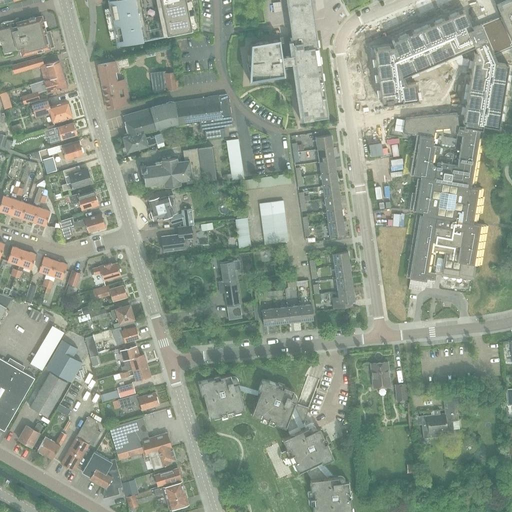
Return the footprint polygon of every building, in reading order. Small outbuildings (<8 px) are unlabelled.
[(108,0),(118,45),(151,38),(159,36),(156,21),(158,20),(153,0),(108,0)] [(156,21),(159,36),(159,37),(192,30),(185,0),(153,0),(158,20),(156,21)] [(285,0),(288,13),(312,9),(311,0),(285,0)] [(511,0),(493,0),(500,15),(501,17),(509,37),(511,41),(511,43),(511,0)] [(280,1),(273,2),(274,12),(282,11),(280,1)] [(393,46),(373,48),(375,57),(376,65),(377,73),(378,80),(379,88),(380,95),(381,104),(404,101),(414,99),(417,99),(417,98),(416,90),(415,82),(406,83),(403,75),(410,73),(417,70),(424,66),(438,61),(446,57),(460,51),(473,45),(476,51),(473,50),(472,59),(471,66),(468,82),(466,97),(464,105),(463,113),(462,121),(464,121),(463,126),(482,129),(482,124),(498,127),(499,118),(502,103),(504,87),(507,73),(508,64),(498,62),(497,62),(494,54),(511,46),(511,43),(511,41),(509,37),(501,17),(492,21),(491,19),(472,28),(464,10),(456,13),(449,16),(442,19),(435,22),(428,25),(414,31),(406,34),(399,37),(391,41),(393,46)] [(44,28),(45,27),(43,20),(42,20),(41,16),(35,18),(35,17),(28,19),(28,20),(16,23),(17,26),(12,28),(10,21),(0,23),(1,27),(0,26),(0,44),(1,44),(3,53),(17,50),(17,48),(20,47),(22,55),(36,52),(37,53),(44,51),(44,50),(50,48),(48,41),(52,40),(50,31),(45,32),(44,28)] [(248,61),(250,60),(250,62),(247,63),(248,70),(249,69),(249,80),(285,75),(284,69),(292,67),(300,120),(313,119),(328,116),(315,29),(291,33),(292,39),(280,41),(279,39),(251,43),(250,53),(247,54),(248,61)] [(164,73),(166,90),(176,89),(176,85),(180,84),(179,75),(175,75),(172,48),(167,48),(170,72),(164,73)] [(33,59),(12,65),(14,73),(35,67),(33,59)] [(63,75),(59,60),(40,66),(44,80),(63,75)] [(117,80),(115,71),(116,71),(114,61),(98,64),(107,108),(130,103),(125,78),(117,80)] [(64,79),(63,75),(44,80),(41,81),(44,91),(47,90),(48,93),(67,87),(66,86),(68,84),(67,80),(64,79)] [(39,99),(37,92),(21,96),(16,98),(18,105),(24,103),(24,104),(31,102),(39,99)] [(7,93),(0,94),(0,96),(3,109),(7,108),(10,107),(7,93)] [(198,120),(200,130),(232,125),(228,97),(227,97),(227,94),(218,95),(207,97),(165,103),(123,116),(125,121),(124,121),(128,135),(143,131),(170,123),(170,124),(198,120)] [(67,101),(49,107),(47,98),(39,100),(39,99),(31,102),(36,117),(50,113),(53,122),(72,116),(71,115),(72,113),(71,110),(69,109),(67,101)] [(397,118),(395,131),(402,132),(416,135),(410,173),(420,175),(420,177),(417,177),(414,193),(411,192),(409,209),(419,211),(419,213),(416,212),(411,245),(406,276),(426,279),(426,276),(434,277),(435,274),(438,257),(444,258),(445,258),(444,261),(442,271),(474,276),(476,264),(479,264),(485,224),(472,222),(472,220),(475,220),(475,219),(476,212),(479,213),(482,196),(481,196),(479,196),(480,188),(473,187),(482,129),(463,126),(457,125),(456,112),(421,115),(405,117),(404,119),(397,118)] [(75,124),(73,123),(73,122),(57,127),(59,133),(49,136),(51,142),(77,134),(75,129),(76,127),(75,124)] [(225,136),(224,128),(205,131),(206,139),(225,136)] [(128,135),(123,137),(127,151),(147,145),(152,143),(162,141),(160,133),(149,136),(145,137),(143,131),(128,135)] [(317,148),(332,146),(330,134),(315,136),(317,148)] [(9,149),(12,140),(6,138),(3,147),(9,149)] [(227,147),(239,145),(238,139),(226,140),(227,147)] [(83,149),(81,148),(79,140),(72,142),(71,142),(61,145),(61,144),(47,149),(49,154),(57,152),(56,150),(62,148),(66,160),(83,155),(82,153),(83,151),(83,149)] [(228,153),(240,151),(239,145),(227,147),(228,153)] [(185,179),(185,180),(186,183),(216,179),(211,146),(186,149),(182,150),(184,160),(182,161),(182,160),(181,160),(181,161),(177,161),(176,156),(175,156),(175,157),(161,159),(161,158),(160,158),(160,159),(159,159),(160,160),(160,163),(155,164),(154,164),(148,165),(147,165),(145,166),(145,165),(146,165),(146,164),(145,165),(145,164),(144,164),(141,165),(141,164),(140,165),(139,165),(139,166),(140,166),(141,170),(140,170),(141,171),(142,170),(144,184),(144,185),(144,186),(145,185),(150,184),(150,185),(151,185),(151,184),(157,183),(157,184),(158,184),(157,183),(163,182),(164,187),(165,187),(165,186),(179,184),(179,185),(180,185),(179,180),(185,179)] [(319,161),(334,159),(332,146),(317,148),(319,161)] [(39,151),(31,153),(32,157),(41,159),(39,151)] [(229,160),(241,158),(240,151),(228,153),(229,160)] [(57,170),(53,156),(42,159),(46,173),(57,170)] [(230,166),(242,165),(241,158),(229,160),(230,166)] [(320,173),(335,171),(334,159),(319,161),(320,173)] [(231,173),(243,171),(242,165),(230,166),(231,173)] [(89,171),(88,170),(87,169),(80,171),(78,166),(63,170),(64,176),(68,175),(70,182),(61,185),(63,190),(91,181),(89,176),(90,174),(89,171)] [(231,178),(232,180),(244,178),(243,171),(231,173),(231,178)] [(322,185),(337,183),(335,171),(320,173),(322,185)] [(16,194),(19,183),(14,182),(13,185),(12,185),(10,192),(12,193),(10,198),(3,195),(0,202),(0,210),(10,214),(15,199),(16,194)] [(25,184),(20,183),(19,183),(16,194),(21,196),(25,184)] [(324,198),(339,196),(337,183),(322,185),(324,198)] [(40,201),(42,194),(44,188),(38,187),(33,205),(26,203),(21,218),(33,221),(38,207),(40,201)] [(97,197),(96,196),(94,191),(78,196),(77,194),(68,196),(71,204),(79,201),(81,209),(98,204),(98,202),(98,201),(97,197)] [(171,214),(177,212),(174,203),(175,203),(173,194),(167,196),(167,195),(158,198),(158,197),(148,200),(151,210),(150,210),(153,219),(162,217),(162,218),(171,215),(171,214)] [(65,196),(53,200),(55,206),(64,204),(67,203),(65,196)] [(326,210),(341,208),(339,196),(324,198),(326,210)] [(26,203),(15,199),(10,214),(21,218),(26,203)] [(38,207),(33,221),(45,225),(49,210),(38,207)] [(182,220),(183,225),(193,224),(191,208),(181,209),(181,214),(169,218),(171,224),(182,220)] [(327,222),(342,220),(341,208),(326,210),(327,222)] [(104,219),(103,219),(101,213),(84,218),(74,221),(72,217),(58,221),(60,229),(74,225),(75,227),(85,224),(88,231),(105,226),(104,225),(105,223),(104,219)] [(342,220),(327,222),(329,235),(344,232),(342,220)] [(201,231),(213,229),(212,222),(200,224),(201,231)] [(192,238),(191,225),(177,227),(178,234),(161,236),(163,251),(184,248),(184,242),(185,242),(187,239),(192,238)] [(19,264),(24,250),(12,246),(7,260),(19,264)] [(24,250),(19,264),(31,268),(36,254),(24,250)] [(334,265),(349,263),(347,250),(332,252),(334,265)] [(46,287),(55,260),(43,256),(38,271),(46,273),(42,285),(46,287)] [(50,294),(55,276),(62,278),(67,264),(55,260),(46,287),(45,292),(50,294)] [(241,318),(240,309),(234,270),(240,269),(239,260),(220,263),(222,280),(218,281),(220,290),(224,290),(228,320),(241,318)] [(103,280),(121,275),(117,263),(111,265),(111,263),(99,267),(92,269),(89,270),(90,275),(94,274),(94,275),(101,273),(103,280)] [(335,277),(350,275),(349,263),(334,265),(335,277)] [(72,270),(67,283),(76,286),(80,273),(72,270)] [(337,290),(352,288),(350,275),(335,277),(337,290)] [(31,302),(36,286),(30,284),(25,300),(31,302)] [(123,285),(110,289),(108,284),(92,289),(95,299),(110,295),(112,301),(127,297),(123,285)] [(352,305),(351,301),(354,300),(352,288),(337,290),(338,296),(332,297),(333,308),(352,305)] [(0,317),(2,313),(5,309),(12,298),(0,293),(0,317)] [(242,318),(257,315),(256,304),(253,305),(254,312),(241,314),(242,318)] [(299,305),(300,321),(313,319),(311,304),(299,305)] [(93,311),(91,305),(81,308),(82,314),(93,311)] [(122,325),(134,322),(129,305),(111,310),(113,319),(118,318),(120,323),(121,322),(122,325)] [(288,322),(300,321),(299,305),(286,307),(288,322)] [(276,323),(288,322),(286,307),(274,308),(276,323)] [(32,308),(28,316),(38,321),(42,313),(32,308)] [(97,310),(89,312),(92,321),(107,316),(104,308),(97,310)] [(263,325),(276,323),(274,308),(261,309),(263,325)] [(45,312),(39,322),(49,328),(55,318),(45,312)] [(89,313),(77,317),(79,322),(90,319),(89,313)] [(52,325),(30,363),(42,369),(54,348),(63,332),(52,325)] [(120,326),(111,329),(116,344),(124,342),(125,343),(139,338),(136,326),(121,331),(120,326)] [(92,335),(84,337),(90,356),(98,354),(92,335)] [(62,339),(46,367),(71,381),(82,362),(73,357),(78,348),(62,339)] [(144,354),(139,355),(136,346),(120,350),(125,367),(122,368),(123,372),(119,373),(147,365),(144,354)] [(0,428),(4,430),(34,377),(0,357),(0,428)] [(372,387),(390,385),(387,361),(370,363),(372,387)] [(121,378),(124,377),(134,374),(136,381),(151,377),(147,365),(119,373),(121,378)] [(49,372),(29,407),(46,417),(66,382),(49,372)] [(249,393),(248,388),(239,385),(238,382),(238,381),(237,379),(236,378),(235,377),(234,377),(232,377),(231,377),(230,374),(220,376),(198,382),(201,394),(203,394),(209,417),(209,418),(220,416),(220,413),(233,410),(233,412),(244,410),(244,408),(240,390),(249,393)] [(296,421),(306,416),(308,408),(297,403),(296,404),(294,404),(295,401),(296,400),(296,398),(296,397),(296,396),(295,394),(292,393),(294,390),(284,386),(262,378),(258,390),(248,388),(249,393),(258,395),(251,413),(252,413),(251,415),(262,419),(263,416),(275,421),(274,424),(285,428),(286,426),(291,411),(296,421)] [(396,400),(406,399),(405,383),(395,384),(396,400)] [(132,384),(117,389),(117,390),(120,397),(134,393),(132,384)] [(117,390),(106,393),(108,401),(120,397),(117,390)] [(141,410),(158,404),(154,392),(137,397),(136,394),(112,402),(114,409),(119,408),(120,410),(139,404),(141,410)] [(452,421),(458,420),(456,398),(443,399),(444,414),(440,415),(439,409),(430,410),(431,414),(414,416),(415,425),(421,424),(423,438),(454,434),(452,421)] [(59,404),(56,409),(67,416),(70,410),(59,404)] [(61,463),(73,470),(89,444),(92,445),(100,432),(97,430),(98,429),(96,420),(88,415),(61,463)] [(322,471),(328,470),(322,463),(333,458),(326,443),(328,442),(325,437),(324,437),(319,428),(316,429),(315,428),(314,427),(313,426),(312,426),(310,426),(309,426),(308,427),(305,428),(303,424),(306,416),(296,421),(301,430),(283,438),(284,439),(282,439),(287,448),(281,451),(280,451),(280,453),(280,456),(280,458),(281,460),(282,462),(284,464),(286,465),(287,466),(287,465),(293,463),(298,472),(299,471),(299,472),(316,464),(322,471)] [(30,418),(18,439),(31,446),(43,425),(30,418)] [(143,456),(172,448),(167,433),(149,438),(143,418),(123,424),(109,428),(116,453),(127,451),(129,457),(142,453),(143,456)] [(52,458),(63,440),(66,435),(61,431),(55,442),(45,436),(37,450),(52,458)] [(144,456),(143,456),(145,461),(150,460),(153,468),(171,463),(170,461),(175,459),(172,448),(171,448),(144,456)] [(104,492),(103,497),(118,493),(117,488),(122,487),(115,458),(110,460),(95,451),(83,472),(90,476),(89,478),(105,487),(104,492)] [(177,467),(152,475),(156,486),(181,478),(177,467)] [(351,511),(349,491),(350,491),(348,481),(345,481),(345,480),(344,478),(343,477),(342,477),(340,476),(339,476),(338,477),(335,477),(328,470),(322,471),(329,478),(311,480),(309,480),(311,491),(313,491),(315,505),(312,505),(313,511),(351,511)] [(180,482),(163,487),(155,490),(156,495),(165,492),(170,510),(187,504),(180,482)] [(125,497),(129,508),(138,506),(136,498),(151,493),(150,490),(135,494),(131,495),(125,497)]
